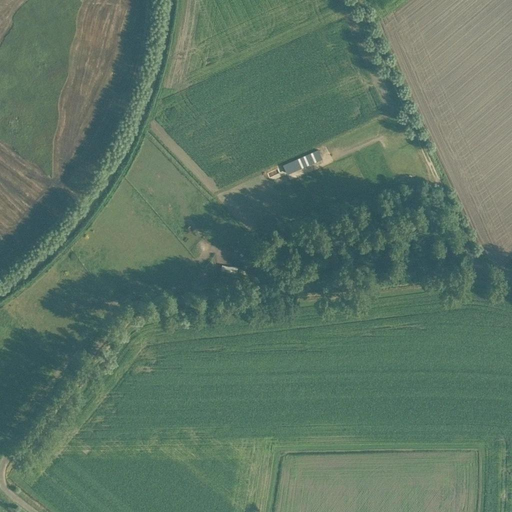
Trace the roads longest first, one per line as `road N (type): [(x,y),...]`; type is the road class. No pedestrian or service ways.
road 1 (track): [(473,266),(141,313),(10,456),(0,477)]
road 2 (track): [(359,0),(473,266)]
